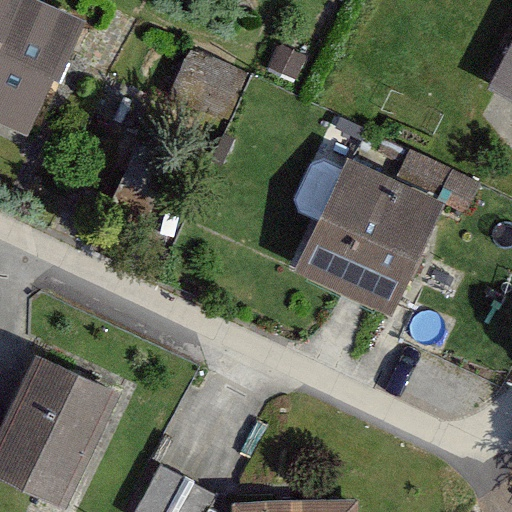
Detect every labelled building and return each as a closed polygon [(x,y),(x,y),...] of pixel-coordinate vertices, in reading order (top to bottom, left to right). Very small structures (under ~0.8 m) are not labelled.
[(60,16),(21,0),(0,0),(0,120),(14,126),(60,16)] [(511,35),(489,81),(511,92),(511,35)] [(170,165),(134,148),(107,206),(144,222),(170,165)] [(432,196),(339,153),(288,264),(382,307),(432,196)] [(0,476),(68,508),(120,397),(49,364),(31,403),(13,395),(0,424),(0,476)] [(203,511),(212,493),(154,467),(133,511),(203,511)]
